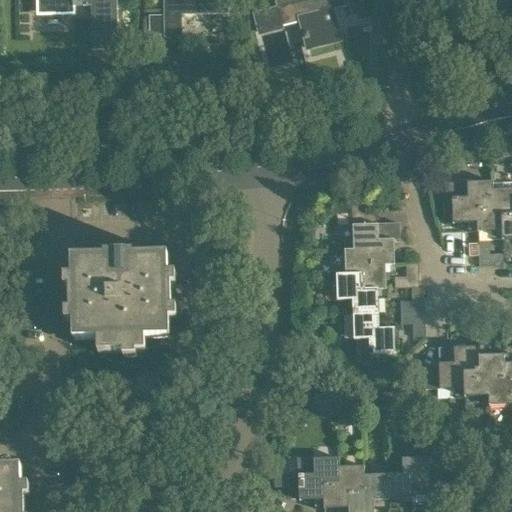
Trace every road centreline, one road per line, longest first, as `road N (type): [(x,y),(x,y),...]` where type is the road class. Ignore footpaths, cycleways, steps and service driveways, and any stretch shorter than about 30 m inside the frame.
road 1 (residential): [(215,511),(259,368),(267,172)]
road 2 (residential): [(0,443),(35,442),(50,373),(51,183)]
road 3 (residential): [(51,183),(267,172)]
road 4 (residential): [(267,172),(406,137)]
road 5 (residential): [(435,275),(406,137)]
road 6 (residential): [(406,137),(399,0)]
